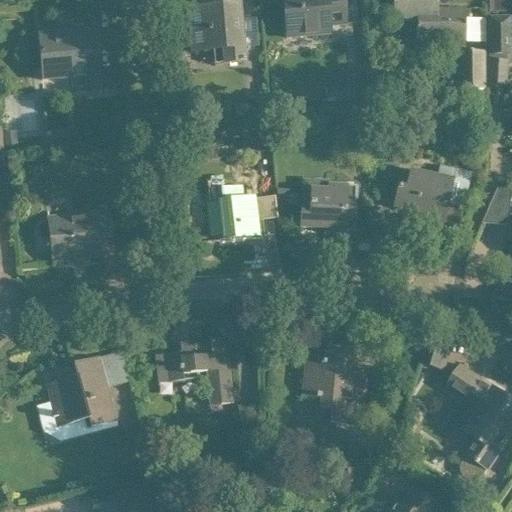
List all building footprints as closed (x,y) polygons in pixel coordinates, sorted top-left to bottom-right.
[(201,0),(202,8),(188,9),(189,29),(191,53),(222,51),(223,65),(245,63),(239,5),(223,6),(222,0),(201,0)] [(290,0),(283,1),(286,39),(330,35),(329,26),(345,24),(343,0),(290,0)] [(417,22),(418,42),(465,41),(465,12),(437,12),(436,0),(392,0),(393,22),(417,22)] [(487,0),(488,14),(510,14),(510,0),(487,0)] [(490,55),(510,55),(509,38),(509,18),(489,19),(489,39),(490,55)] [(100,87),(110,87),(108,70),(99,70),(96,31),(38,36),(41,81),(83,77),(85,93),(100,92),(100,87)] [(454,90),(485,90),(485,54),(455,54),(454,90)] [(487,85),(505,86),(507,62),(489,61),(487,85)] [(350,69),(353,107),(372,106),(369,67),(350,69)] [(243,100),(245,118),(265,116),(263,98),(243,100)] [(372,136),(372,108),(354,108),(354,136),(372,136)] [(265,116),(245,118),(241,119),(242,131),(270,129),(269,116),(265,116)] [(46,133),(48,149),(76,145),(75,130),(46,133)] [(3,134),(5,150),(17,148),(15,132),(3,134)] [(4,160),(0,160),(0,210),(10,209),(4,160)] [(430,222),(443,225),(451,189),(463,192),(466,177),(453,174),(452,181),(411,172),(407,188),(398,186),(394,208),(432,216),(430,221),(430,222)] [(353,238),(356,187),(328,186),(328,191),(312,190),(311,204),(301,204),(300,229),(339,231),(338,238),(353,238)] [(481,225),(508,226),(510,190),(497,190),(481,225)] [(221,236),(222,242),(265,236),(265,235),(259,236),(254,198),(221,202),(219,193),(204,195),(209,238),(221,236)] [(37,232),(37,235),(41,240),(44,242),(47,243),(50,243),(53,264),(100,258),(98,242),(113,240),(111,220),(109,210),(45,217),(46,220),(41,222),(39,224),(37,228),(37,232)] [(443,370),(451,346),(429,339),(421,363),(443,370)] [(157,384),(182,381),(182,375),(204,373),(208,406),(233,404),(226,341),(193,344),(193,350),(181,351),(181,354),(149,357),(149,358),(155,358),(157,384)] [(303,363),(300,397),(319,399),(318,408),(330,409),(346,411),(345,426),(361,428),(364,396),(351,395),(353,375),(349,374),(351,353),(327,350),(327,346),(311,345),(310,345),(308,364),(303,363)] [(66,381),(46,387),(51,406),(53,414),(51,415),(53,420),(55,419),(57,428),(88,420),(91,429),(116,422),(107,388),(128,382),(120,353),(99,359),(74,366),(78,382),(67,385),(66,381)] [(504,434),(511,422),(511,400),(494,389),(493,389),(461,368),(448,387),(481,409),(464,435),(476,444),(469,455),(468,455),(461,464),(460,470),(461,474),(465,478),(468,480),(472,481),(475,481),(483,476),(487,470),(488,471),(510,438),(504,434)] [(237,407),(239,438),(258,437),(256,406),(237,407)] [(135,423),(123,426),(135,470),(147,467),(135,423)] [(151,480),(89,495),(92,511),(137,511),(158,508),(151,480)] [(387,511),(433,511),(437,507),(412,489),(401,505),(395,501),(387,511)]
